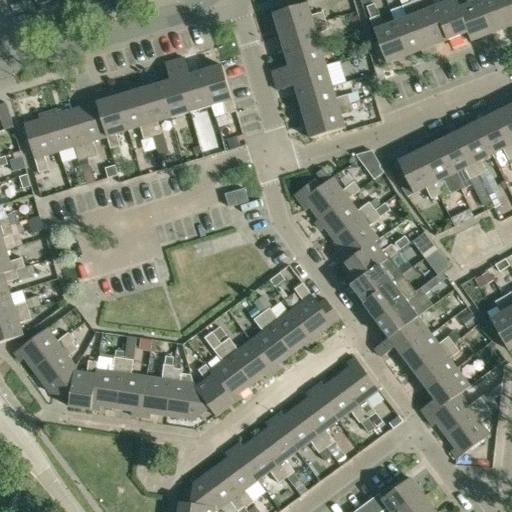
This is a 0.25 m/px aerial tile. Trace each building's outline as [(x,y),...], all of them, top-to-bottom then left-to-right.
[(423,55),(430,53),(411,3),(410,0),(399,0),(402,7),(392,11),(397,22),(409,55),(421,51),(423,55)] [(410,0),(411,3),(430,53),(438,50),(436,45),(449,40),(436,7),(424,11),(419,0),(410,0)] [(464,40),(470,37),(456,0),(433,0),(436,7),(449,40),(462,35),(464,40)] [(472,42),(493,34),(480,0),(479,0),(456,0),(470,37),(472,42)] [(480,0),(493,34),(511,26),(511,24),(502,0),(480,0)] [(511,0),(502,0),(511,24),(511,0)] [(280,35),(326,21),(324,12),(312,16),(308,3),(273,14),(280,35)] [(387,64),(409,55),(397,22),(383,27),(379,15),(370,19),(387,64)] [(280,35),(286,55),(320,45),(317,33),(329,30),(326,21),(280,35)] [(327,66),(320,45),(286,55),(289,66),(272,72),(275,81),(327,66)] [(190,112),(212,106),(202,72),(190,75),(185,58),(173,61),(190,112)] [(158,85),(168,119),(190,112),(173,61),(165,64),(171,81),(158,85)] [(202,72),(212,106),(223,103),(227,115),(236,112),(222,66),(202,72)] [(295,86),(298,96),(333,87),(327,66),(275,81),(278,91),(295,86)] [(138,86),(153,136),(162,134),(158,122),(168,119),(158,85),(146,88),(145,84),(138,86)] [(155,143),(153,136),(138,86),(130,88),(132,93),(118,97),(129,131),(141,127),(146,146),(155,143)] [(298,112),(300,119),(351,104),(348,95),(336,98),(333,87),(298,96),(302,110),(298,112)] [(117,134),(129,131),(118,97),(105,101),(103,96),(95,99),(108,137),(111,149),(121,146),(117,134)] [(88,106),(74,110),(88,158),(98,156),(93,141),(108,137),(95,99),(87,101),(88,106)] [(0,118),(11,115),(7,102),(0,104),(0,118)] [(354,113),(351,104),(300,119),(302,126),(307,125),(311,139),(345,129),(342,116),(354,113)] [(511,105),(503,111),(500,106),(494,110),(511,146),(511,105)] [(88,158),(74,110),(59,114),(57,110),(46,113),(58,152),(62,164),(78,159),(79,161),(88,158)] [(511,159),(511,146),(494,110),(487,113),(489,117),(476,124),(491,156),(503,150),(509,161),(511,159)] [(58,152),(46,113),(39,116),(40,120),(25,125),(39,173),(49,170),(45,156),(58,152)] [(481,161),(491,156),(476,124),(457,133),(478,176),(487,172),(481,161)] [(492,203),(478,176),(457,133),(438,143),(454,174),(465,169),(484,208),(492,203)] [(227,139),(230,151),(240,147),(239,141),(237,137),(237,136),(227,139)] [(442,180),(454,174),(438,143),(418,152),(440,195),(448,191),(442,180)] [(431,199),(440,195),(418,152),(399,162),(408,181),(414,194),(426,188),(431,199)] [(23,157),(10,161),(13,172),(26,168),(23,157)] [(0,168),(9,165),(7,158),(0,159),(0,168)] [(89,159),(79,162),(85,185),(95,182),(91,166),(89,159)] [(116,166),(106,169),(109,180),(119,177),(116,166)] [(375,180),(385,173),(380,167),(370,174),(375,180)] [(330,179),(323,169),(316,174),(323,184),(330,179)] [(31,188),(28,176),(21,178),(24,190),(31,188)] [(348,199),(349,200),(361,191),(354,182),(342,191),(333,178),(320,188),(315,180),(295,195),(306,211),(310,208),(319,220),(348,199)] [(414,194),(408,181),(401,185),(409,196),(414,194)] [(245,189),(235,192),(239,205),(249,202),(245,189)] [(226,195),(229,207),(239,205),(235,192),(226,195)] [(325,228),(334,240),(381,206),(376,198),(357,211),(349,200),(348,199),(319,220),(315,223),(321,231),(325,228)] [(381,206),(334,240),(343,253),(340,256),(346,264),(375,243),(379,240),(369,227),(381,218),(380,217),(390,210),(386,203),(382,206),(381,206)] [(0,219),(0,229),(12,226),(9,217),(0,219)] [(12,226),(0,229),(0,252),(7,250),(3,238),(15,235),(12,226)] [(400,251),(410,243),(405,236),(395,244),(400,251)] [(382,252),(375,243),(346,264),(354,275),(350,278),(354,284),(355,285),(390,259),(398,253),(392,245),(382,252)] [(0,275),(16,271),(25,268),(22,258),(10,262),(7,250),(0,252),(0,275)] [(364,304),(402,276),(390,259),(355,285),(354,284),(346,289),(351,296),(355,293),(364,304)] [(507,259),(496,265),(500,273),(511,267),(507,259)] [(438,276),(451,266),(447,261),(434,270),(438,276)] [(19,279),(16,271),(0,275),(0,296),(10,293),(7,283),(19,279)] [(489,272),(476,280),(481,289),(494,281),(489,272)] [(270,281),(275,288),(285,281),(280,274),(270,281)] [(440,275),(436,278),(441,284),(445,280),(440,275)] [(389,338),(418,317),(417,316),(417,295),(402,276),(364,304),(372,316),(368,318),(373,325),(377,322),(381,328),(382,329),(382,331),(382,334),(382,336),(384,338),(387,339),(389,338)] [(304,302),(291,311),(316,343),(323,338),(320,334),(340,319),(325,299),(318,304),(303,284),(295,290),(304,302)] [(0,296),(0,320),(29,311),(26,302),(14,306),(10,293),(0,296)] [(511,294),(511,293),(503,298),(511,312),(511,294)] [(253,303),(257,308),(261,314),(271,306),(264,296),(253,303)] [(26,302),(29,311),(41,307),(38,298),(26,302)] [(511,348),(511,312),(503,298),(495,302),(502,313),(490,320),(509,351),(511,348)] [(261,314),(257,308),(249,313),(254,319),(261,314)] [(279,320),(270,308),(262,314),(293,355),(305,346),(307,349),(316,343),(291,311),(279,320)] [(0,320),(0,343),(24,336),(20,324),(32,320),(29,311),(0,320)] [(263,332),(251,342),(275,374),(283,368),(280,364),(293,355),(262,314),(254,320),(263,332)] [(470,315),(461,321),(468,330),(477,324),(470,315)] [(375,349),(381,358),(396,347),(403,356),(432,335),(418,317),(389,338),(375,349)] [(212,333),(219,341),(227,335),(221,326),(212,333)] [(25,359),(34,372),(72,343),(74,341),(68,333),(56,342),(47,329),(15,353),(21,362),(25,359)] [(455,332),(449,336),(454,344),(461,339),(455,332)] [(222,362),(210,371),(234,404),(242,398),(240,394),(252,385),(221,344),(219,341),(212,333),(204,338),(222,362)] [(432,335),(403,356),(411,367),(407,370),(411,376),(454,344),(449,337),(439,344),(432,335)] [(137,339),(129,338),(126,358),(134,359),(137,339)] [(221,344),(252,385),(264,376),(267,380),(275,374),(251,342),(238,351),(229,339),(221,344)] [(70,401),(74,372),(75,368),(67,357),(78,350),(72,343),(34,372),(51,393),(58,394),(57,399),(70,401)] [(420,379),(429,391),(458,370),(450,359),(460,352),(454,344),(411,376),(416,382),(420,379)] [(492,344),(485,349),(491,356),(497,351),(492,344)] [(97,370),(92,410),(101,412),(101,407),(116,409),(124,359),(113,357),(111,372),(97,370)] [(165,357),(164,365),(172,366),(174,358),(165,357)] [(379,390),(355,358),(347,364),(350,368),(339,376),(369,417),(376,412),(367,400),(379,390)] [(133,360),(124,359),(116,409),(131,411),(131,416),(141,417),(146,377),(131,375),(133,360)] [(69,407),(92,410),(97,370),(98,363),(88,361),(86,374),(74,372),(70,401),(69,407)] [(196,388),(213,412),(217,417),(234,404),(210,371),(206,365),(198,371),(205,381),(196,388)] [(161,380),(146,377),(141,417),(150,419),(151,414),(168,417),(174,369),(163,367),(161,380)] [(202,420),(213,412),(196,388),(193,384),(180,382),(182,370),(174,369),(168,417),(194,421),(199,416),(202,420)] [(421,410),(428,420),(460,395),(471,387),(458,370),(429,391),(435,400),(421,410)] [(360,423),(369,417),(339,376),(325,386),(322,382),(315,387),(340,420),(351,411),(360,423)] [(326,430),(340,420),(315,387),(306,394),(309,398),(298,406),(328,447),(335,442),(326,430)] [(460,395),(428,420),(433,427),(437,423),(447,436),(487,406),(497,399),(491,390),(469,407),(460,395)] [(320,454),(328,447),(298,406),(285,416),(282,412),(275,418),(299,450),(311,442),(320,454)] [(493,414),(487,406),(447,436),(455,448),(451,451),(458,459),(490,435),(480,422),(493,414)] [(377,413),(371,417),(377,427),(384,422),(377,413)] [(257,437),(287,478),(295,472),(286,460),(299,450),(275,418),(266,424),(269,428),(257,437)] [(368,419),(362,424),(369,433),(375,428),(368,419)] [(279,484),(287,478),(257,437),(244,446),(241,442),(234,448),(258,481),(270,472),(279,484)] [(328,447),(320,454),(325,461),(334,455),(328,447)] [(216,467),(245,506),(246,508),(255,502),(246,490),(258,481),(234,448),(226,454),(229,458),(216,467)] [(249,511),(246,508),(245,506),(216,467),(194,484),(193,491),(188,490),(186,503),(216,509),(220,509),(230,501),(238,511),(249,511)] [(382,511),(388,508),(391,511),(399,511),(423,495),(411,478),(394,491),(391,486),(355,511),(382,511)] [(435,511),(423,495),(399,511),(435,511)] [(186,503),(180,502),(178,511),(215,511),(216,509),(186,503)]
